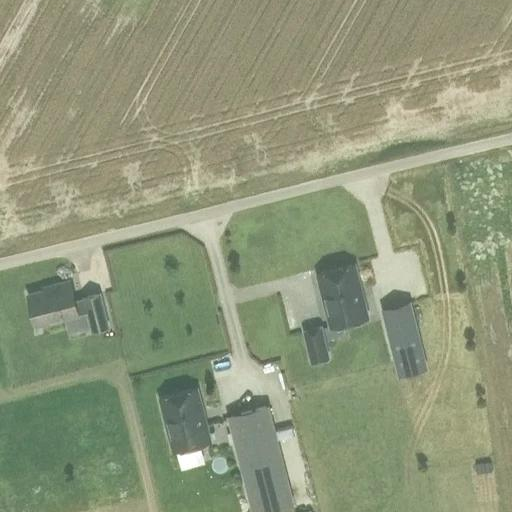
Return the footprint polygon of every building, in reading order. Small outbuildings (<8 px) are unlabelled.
[(235,234),(109,258),(118,304),(306,268),(301,241),(239,253),(235,234)] [(317,273),(330,326),(368,316),(354,264),(317,273)] [(52,287),(27,293),(35,324),(87,311),(91,330),(108,326),(99,292),(83,297),(83,298),(74,300),(69,279),(52,284),(52,287)] [(392,321),(390,291),(374,292),(376,322),(392,321)] [(156,324),(156,342),(186,343),(187,325),(156,324)] [(304,330),(312,361),(328,357),(320,326),(304,330)] [(426,367),(416,328),(389,335),(395,361),(399,374),(426,367)] [(161,361),(116,374),(120,389),(165,376),(161,361)] [(0,381),(0,389),(14,456),(41,450),(32,407),(42,405),(39,390),(48,388),(45,372),(0,381)] [(197,388),(159,397),(172,450),(210,440),(197,388)] [(256,511),(292,503),(267,405),(228,415),(252,511),(256,511)] [(153,484),(166,482),(161,450),(103,459),(109,498),(154,491),(153,484)] [(98,511),(103,511),(96,475),(48,484),(53,511),(98,511)]
